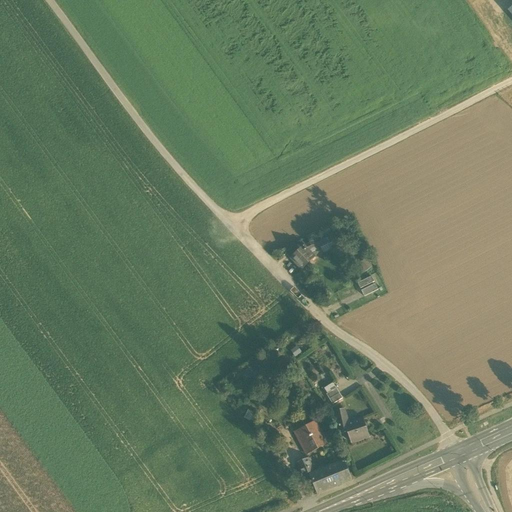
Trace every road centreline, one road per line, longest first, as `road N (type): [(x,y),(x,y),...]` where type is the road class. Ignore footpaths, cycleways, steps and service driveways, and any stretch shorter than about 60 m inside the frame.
road 1 (unclassified): [(49,0),(227,222),(328,324),(416,394),(456,454)]
road 2 (track): [(227,222),(511,80)]
road 3 (secondary): [(317,511),(456,454)]
